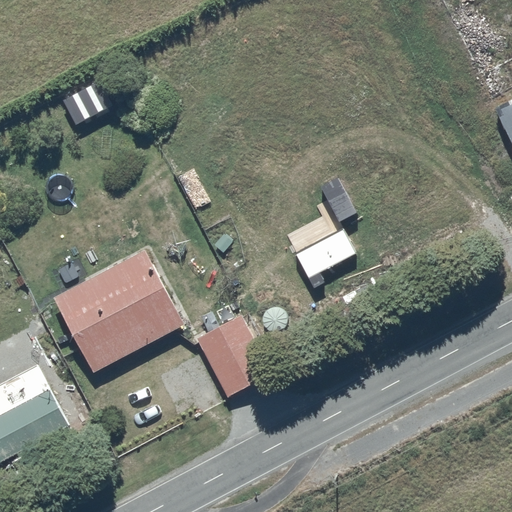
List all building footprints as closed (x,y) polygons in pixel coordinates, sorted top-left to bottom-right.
[(511,0),(445,0),(486,78),(511,64),(511,0)] [(96,93),(73,105),(82,122),(105,110),(96,93)] [(234,183),(212,193),(230,228),(251,217),(234,183)] [(151,254),(64,298),(102,370),(188,325),(151,254)] [(249,317),(202,340),(235,398),(278,373),(249,317)] [(59,387),(0,416),(0,461),(2,465),(79,426),(59,387)]
